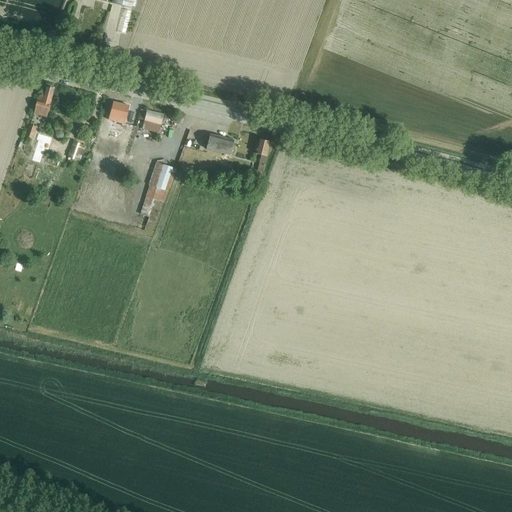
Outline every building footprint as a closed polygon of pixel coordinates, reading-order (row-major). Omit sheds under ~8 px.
[(112,0),(112,3),(132,8),(133,0),(112,0)] [(36,106),(34,114),(40,116),(47,117),(48,112),(54,89),(46,87),(43,97),(40,96),(36,106)] [(110,127),(122,130),(128,106),(114,102),(109,120),(111,121),(110,127)] [(142,129),(159,133),(164,115),(147,111),(142,110),(139,119),(144,121),(142,129)] [(30,125),(26,136),(33,139),(37,127),(30,125)] [(104,125),(98,142),(108,146),(114,129),(104,125)] [(206,150),(230,156),(234,140),(210,134),(206,150)] [(250,175),(261,178),(270,142),(259,139),(255,153),(261,155),(257,171),(251,170),(250,175)] [(74,143),(69,158),(80,161),(85,146),(74,143)] [(168,192),(175,169),(156,162),(155,166),(149,164),(146,174),(145,174),(142,183),(150,185),(140,215),(149,217),(154,200),(163,203),(167,191),(168,192)]
